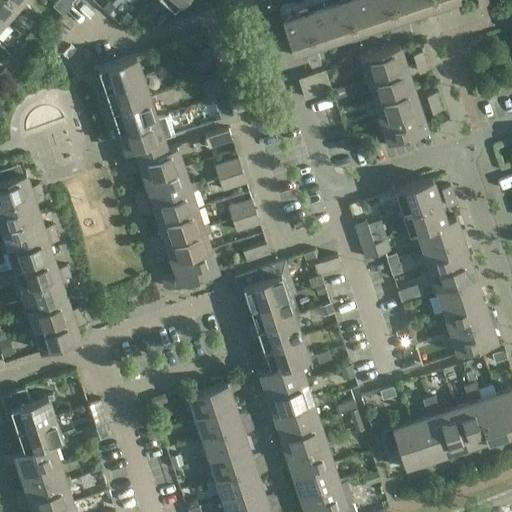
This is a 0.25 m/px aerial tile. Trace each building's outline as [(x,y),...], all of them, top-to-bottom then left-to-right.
[(22,5),(15,0),(0,0),(0,14),(4,18),(16,5),(19,8),(22,5)] [(55,0),(52,4),(63,13),(74,0),(55,0)] [(166,0),(170,3),(167,7),(170,10),(179,0),(166,0)] [(295,0),(279,5),(291,44),(313,37),(300,0),(295,0)] [(300,0),(313,37),(333,30),(323,0),(300,0)] [(323,0),(333,30),(354,23),(346,0),(323,0)] [(346,0),(354,23),(374,16),(368,0),(346,0)] [(368,0),(374,16),(395,9),(391,0),(368,0)] [(391,0),(395,9),(415,3),(414,0),(391,0)] [(439,0),(437,1),(440,10),(449,7),(446,0),(439,0)] [(428,4),(431,13),(440,10),(437,1),(428,4)] [(396,14),(399,24),(408,21),(405,11),(396,14)] [(387,17),(390,27),(399,24),(396,14),(387,17)] [(355,28),(358,37),(367,34),(364,25),(355,28)] [(51,28),(42,37),(53,47),(62,37),(51,28)] [(346,31),(349,40),(358,37),(355,28),(346,31)] [(314,41),(317,51),(326,48),(323,38),(314,41)] [(305,45),(309,58),(319,55),(317,51),(314,41),(305,45)] [(399,43),(361,55),(368,77),(406,64),(399,43)] [(418,70),(428,67),(422,49),(412,52),(418,70)] [(93,67),(96,76),(100,74),(105,87),(142,74),(137,58),(142,56),(140,51),(93,67)] [(406,64),(368,77),(375,97),(413,85),(406,64)] [(331,87),(325,68),(298,76),(305,96),(331,87)] [(209,96),(228,91),(221,70),(203,75),(209,96)] [(142,74),(105,87),(109,99),(104,101),(107,109),(154,93),(153,90),(148,91),(142,74)] [(413,85),(375,97),(382,118),(420,105),(413,85)] [(432,111),(441,108),(435,90),(426,93),(432,111)] [(154,93),(107,109),(109,117),(114,115),(118,128),(156,115),(150,99),(155,97),(154,93)] [(420,105),(382,118),(389,139),(427,127),(420,105)] [(164,113),(156,115),(118,128),(122,140),(118,142),(121,151),(135,146),(163,137),(171,134),(164,113)] [(228,126),(204,134),(208,145),(232,138),(228,126)] [(163,137),(135,146),(138,156),(166,146),(163,137)] [(166,146),(138,156),(145,177),(183,165),(177,148),(182,146),(181,142),(166,146)] [(242,168),(238,156),(214,164),(218,176),(242,168)] [(124,160),(127,170),(136,167),(133,157),(124,160)] [(183,165),(145,177),(152,198),(194,184),(193,180),(188,182),(183,165)] [(242,168),(218,176),(222,188),(246,180),(242,168)] [(0,202),(42,189),(39,181),(29,184),(25,171),(0,178),(0,202)] [(432,175),(394,188),(400,205),(395,207),(396,211),(439,197),(432,175)] [(443,195),(453,192),(450,183),(440,186),(443,195)] [(194,184),(152,198),(159,218),(197,206),(191,189),(196,187),(194,184)] [(42,189),(0,202),(0,221),(1,225),(39,212),(35,200),(44,197),(42,189)] [(144,190),(135,193),(138,202),(147,199),(144,190)] [(446,204),(456,201),(453,192),(443,195),(446,204)] [(256,209),(252,197),(228,205),(232,217),(256,209)] [(439,197),(396,211),(397,215),(402,213),(407,230),(455,214),(445,217),(439,197)] [(147,199),(138,202),(141,211),(150,208),(147,199)] [(197,206),(159,218),(165,239),(208,225),(207,221),(202,223),(197,206)] [(256,209),(232,217),(236,228),(260,221),(256,209)] [(39,212),(1,225),(6,242),(2,243),(3,247),(55,230),(53,222),(43,225),(39,212)] [(455,214),(407,230),(408,231),(417,228),(422,244),(418,245),(419,249),(466,233),(464,225),(459,227),(455,214)] [(366,218),(365,218),(354,222),(362,244),(373,241),(366,218)] [(208,225),(165,239),(172,259),(210,247),(205,230),(209,228),(208,225)] [(55,230),(3,247),(4,251),(9,249),(14,266),(52,254),(48,241),(58,238),(55,230)] [(158,231),(148,234),(151,244),(161,240),(158,231)] [(466,233),(419,249),(420,253),(425,251),(430,268),(469,255),(464,243),(469,241),(466,233)] [(373,241),(362,244),(365,256),(389,248),(385,237),(373,241)] [(242,247),(246,258),(269,250),(265,239),(242,247)] [(161,240),(151,244),(154,252),(164,249),(161,240)] [(210,247),(172,259),(179,281),(222,267),(220,262),(216,264),(210,247)] [(395,251),(386,254),(385,254),(391,273),(401,270),(395,251)] [(337,252),(316,259),(313,260),(317,272),(341,264),(337,252)] [(52,254),(14,266),(20,283),(15,284),(16,288),(69,271),(66,263),(57,266),(52,254)] [(469,255),(430,268),(436,285),(431,286),(433,290),(480,274),(477,266),(473,268),(469,255)] [(261,277),(257,266),(234,274),(240,294),(245,292),(249,305),(287,293),(281,275),(286,274),(285,269),(261,277)] [(69,271),(16,288),(18,292),(22,290),(28,307),(66,295),(62,282),(72,279),(69,271)] [(171,272),(162,276),(165,285),(174,282),(171,272)] [(480,274),(433,290),(434,294),(439,292),(444,309),(482,296),(478,284),(483,282),(480,274)] [(410,296),(407,286),(398,289),(401,299),(410,296)] [(287,293),(249,305),(253,318),(249,319),(251,327),(299,311),(297,307),(292,309),(287,293)] [(66,295),(28,307),(33,324),(20,328),(22,332),(82,312),(80,304),(70,307),(66,295)] [(482,296),(444,309),(450,326),(445,327),(446,331),(494,315),(491,308),(486,309),(482,296)] [(299,311),(251,327),(254,335),(259,333),(263,346),(300,334),(295,316),(300,315),(299,311)] [(82,312),(22,332),(23,335),(36,331),(42,349),(80,336),(76,323),(85,320),(82,312)] [(494,315),(446,331),(447,335),(452,333),(458,351),(496,338),(492,325),(496,323),(494,315)] [(300,334),(263,346),(267,359),(262,360),(265,368),(298,358),(307,355),(308,358),(314,357),(311,348),(306,350),(300,334)] [(494,360),(507,355),(504,346),(491,351),(494,360)] [(298,358),(265,368),(255,371),(258,379),(263,378),(267,390),(305,378),(298,358)] [(189,393),(196,414),(234,402),(229,389),(239,386),(236,377),(189,393)] [(305,378),(267,390),(271,403),(266,405),(269,412),(316,397),(315,393),(310,395),(305,378)] [(510,436),(495,392),(481,396),(475,379),(469,381),(487,436),(501,432),(503,438),(510,436)] [(487,436),(469,381),(463,383),(469,400),(454,405),(469,450),(476,447),(474,441),(487,436)] [(395,392),(392,383),(379,388),(382,397),(395,392)] [(52,392),(30,399),(25,385),(0,394),(7,413),(12,412),(17,427),(54,415),(49,398),(54,396),(52,392)] [(511,386),(495,392),(510,436),(511,435),(511,386)] [(164,392),(149,397),(151,405),(133,411),(137,422),(161,414),(157,403),(167,400),(164,392)] [(469,450),(454,405),(440,410),(434,393),(428,395),(446,450),(460,445),(462,452),(469,450)] [(446,450),(428,395),(422,397),(427,414),(413,419),(428,463),(435,461),(433,454),(446,450)] [(83,428),(85,434),(87,439),(111,432),(100,397),(88,401),(95,424),(83,428)] [(316,397),(269,412),(271,421),(276,419),(280,431),(318,419),(313,402),(318,401),(316,397)] [(234,402),(196,414),(202,435),(250,419),(248,411),(238,414),(234,402)] [(17,427),(23,447),(23,448),(52,438),(52,439),(61,436),(61,435),(66,434),(65,430),(60,431),(54,415),(17,427)] [(250,419),(202,435),(209,455),(247,443),(243,430),(253,427),(250,419)] [(318,419),(280,431),(284,444),(280,446),(282,454),(330,438),(329,434),(324,436),(318,419)] [(428,463),(413,419),(392,425),(404,464),(419,459),(421,465),(428,463)] [(76,437),(85,434),(83,428),(74,431),(76,437)] [(23,448),(23,447),(14,450),(4,453),(7,462),(17,459),(21,471),(58,459),(52,439),(52,438),(23,448)] [(330,438),(282,454),(285,462),(290,460),(294,473),(332,460),(326,443),(331,442),(330,438)] [(11,441),(1,445),(4,453),(14,450),(11,441)] [(247,443),(209,455),(216,476),(264,460),(261,452),(251,455),(247,443)] [(58,459),(21,471),(25,484),(15,487),(18,495),(70,478),(69,474),(64,476),(58,459)] [(264,460),(216,476),(223,496),(261,484),(256,471),(266,468),(264,460)] [(332,460),(294,473),(298,485),(293,487),(296,495),(343,479),(342,475),(337,477),(332,460)] [(70,478),(18,495),(21,503),(30,500),(34,511),(35,511),(72,500),(67,483),(71,482),(70,478)] [(343,479),(296,495),(298,503),(303,501),(306,511),(314,511),(345,502),(340,484),(344,483),(343,479)] [(261,484),(223,496),(227,511),(244,511),(277,501),(274,493),(265,496),(261,484)] [(76,511),(72,500),(35,511),(76,511)] [(277,501),(244,511),(270,511),(280,509),(277,501)]
